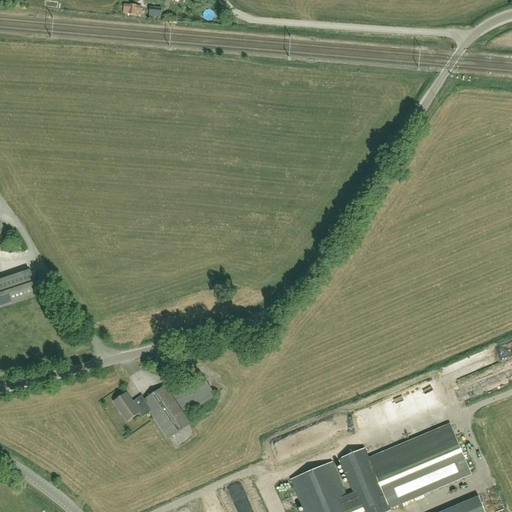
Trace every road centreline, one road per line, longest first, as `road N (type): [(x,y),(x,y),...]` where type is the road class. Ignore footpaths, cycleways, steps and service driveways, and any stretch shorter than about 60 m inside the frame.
road 1 (unclassified): [(0,389),(245,326),(282,305),(319,269),(470,37),(511,17)]
road 2 (unknown): [(159,511),(250,470),(286,474),(442,416),(462,419),(483,477),(406,511)]
road 3 (unknown): [(100,364),(0,208)]
